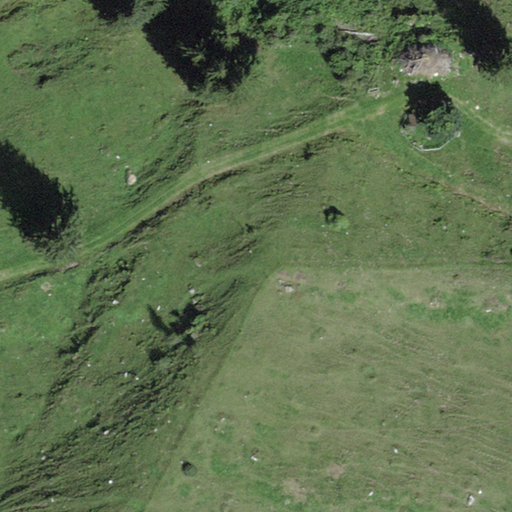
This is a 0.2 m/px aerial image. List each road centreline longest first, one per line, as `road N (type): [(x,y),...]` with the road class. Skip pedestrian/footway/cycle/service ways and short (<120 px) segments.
road 1 (track): [(0,278),(75,257),(212,172),(359,114),(430,98),(511,139)]
road 2 (track): [(359,114),(435,168),(511,207)]
